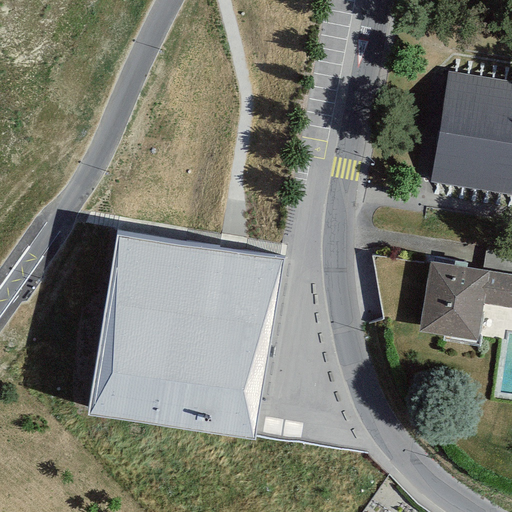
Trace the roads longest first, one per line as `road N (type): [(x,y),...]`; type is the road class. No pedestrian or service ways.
road 1 (tertiary): [(379,0),(335,230),(343,307),(373,418),(424,479),(469,511)]
road 2 (residential): [(167,0),(95,167),(0,303)]
